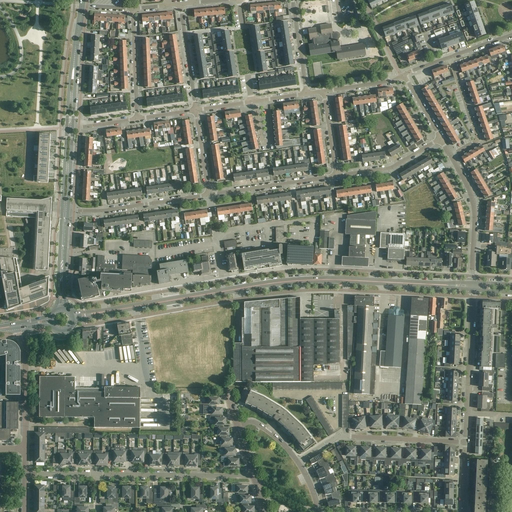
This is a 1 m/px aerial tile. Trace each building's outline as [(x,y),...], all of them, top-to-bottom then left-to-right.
[(467,10),(476,7),(474,1),(465,5),(467,10)] [(279,12),(278,9),(281,9),(281,3),(274,3),(275,10),(275,12),(276,17),(276,20),(283,20),(283,17),(277,17),(277,12),(279,12)] [(445,5),(448,15),(454,13),(450,3),(445,5)] [(443,17),(448,15),(445,5),(439,7),(443,17)] [(443,17),(439,7),(434,9),(437,19),(443,17)] [(469,16),(478,12),(476,7),(467,10),(469,16)] [(437,19),(434,9),(429,11),(432,21),(437,19)] [(423,13),(427,23),(432,21),(429,11),(423,13)] [(480,18),(478,12),(469,16),(470,21),(480,18)] [(421,25),(427,23),(423,13),(418,15),(421,25)] [(95,21),(101,21),(101,15),(95,15),(95,14),(94,20),(93,20),(93,25),(95,25),(95,21)] [(415,16),(409,18),(413,27),(418,25),(415,16)] [(409,18),(404,20),(408,29),(413,27),(409,18)] [(480,18),(470,21),(472,27),(482,23),(480,18)] [(404,20),(399,22),(402,31),(408,29),(404,20)] [(393,24),(397,33),(402,31),(399,22),(393,24)] [(484,28),(482,23),(472,27),(474,32),(484,28)] [(333,34),(331,25),(331,24),(320,26),(321,32),(317,33),(316,28),(308,30),(310,40),(312,39),(313,44),(309,45),(310,56),(332,53),(336,52),(337,59),(366,55),(364,44),(340,48),(339,40),(338,40),(338,39),(340,37),(339,34),(337,32),(334,33),(333,34)] [(393,24),(388,26),(391,35),(397,33),(393,24)] [(391,35),(388,26),(382,28),(386,37),(391,35)] [(486,34),(484,28),(474,32),(476,37),(486,34)] [(455,34),(458,44),(464,42),(461,32),(455,34)] [(453,46),(458,44),(455,34),(450,36),(453,46)] [(453,46),(450,36),(444,38),(448,48),(453,46)] [(448,48),(444,38),(439,40),(442,50),(448,48)] [(496,48),(498,54),(503,52),(506,58),(508,57),(507,55),(508,55),(507,51),(505,51),(503,45),(496,48)] [(415,59),(412,53),(413,53),(412,50),(409,51),(410,54),(408,54),(405,48),(401,49),(405,57),(407,56),(409,62),(415,59)] [(416,52),(413,53),(412,53),(415,59),(421,57),(417,48),(415,49),(416,52)] [(498,54),(496,48),(488,51),(491,57),(498,54)] [(167,65),(167,67),(180,65),(179,59),(173,60),(170,61),(171,64),(167,65)] [(470,77),(468,71),(465,64),(465,63),(463,64),(463,65),(460,66),(462,73),(466,71),(468,77),(470,77)] [(446,66),(439,68),(441,75),(449,72),(446,66)] [(441,75),(439,68),(432,71),(434,77),(441,75)] [(176,78),(182,77),(181,71),(175,72),(176,75),(173,76),(164,78),(164,79),(169,79),(173,78),(176,78)] [(424,96),(424,95),(430,91),(428,86),(421,90),(423,93),(424,96)] [(470,97),(472,97),(473,100),(479,98),(478,96),(487,93),(486,89),(477,92),(471,94),(470,94),(470,97)] [(433,96),(430,91),(424,95),(426,98),(425,98),(427,100),(433,96)] [(430,105),(436,101),(433,96),(427,100),(429,103),(428,103),(430,105)] [(439,106),(436,101),(430,105),(432,108),(431,108),(433,110),(439,106)] [(476,111),(477,114),(478,114),(483,112),(483,111),(483,110),(492,107),(490,103),(474,109),(475,111),(476,111)] [(396,107),(398,110),(399,113),(405,109),(406,109),(405,106),(404,107),(402,104),(396,107)] [(436,115),(442,111),(439,106),(433,110),(435,113),(434,113),(436,115)] [(280,117),(284,117),(283,114),(280,114),(280,111),(281,111),(281,109),(277,109),(278,111),(273,112),(274,115),(272,115),(273,118),(274,118),(280,117)] [(402,117),(408,114),(409,114),(408,111),(407,112),(405,109),(399,113),(401,115),(395,118),(396,121),(402,117)] [(436,115),(438,118),(437,118),(439,120),(445,116),(442,111),(436,115)] [(23,122),(23,113),(18,114),(18,117),(14,117),(14,122),(23,122)] [(245,116),(246,122),(253,121),(254,121),(254,118),(252,119),(251,115),(247,116),(247,114),(243,114),(243,117),(245,116)] [(408,114),(402,117),(403,119),(395,124),(397,127),(405,122),(411,119),(412,118),(410,116),(410,117),(408,114)] [(448,121),(450,120),(449,118),(447,119),(445,116),(439,120),(441,123),(440,123),(441,125),(442,125),(448,121)] [(408,127),(414,124),(415,124),(413,121),(413,122),(411,119),(405,122),(406,124),(398,129),(400,132),(408,127)] [(449,123),(448,121),(442,125),(444,128),(443,128),(444,130),(445,130),(451,126),(459,122),(457,119),(449,123)] [(489,128),(488,125),(495,122),(498,122),(497,119),(487,122),(487,123),(481,125),(480,125),(480,127),(482,127),(483,130),(489,128)] [(169,121),(162,122),(163,129),(167,128),(167,131),(171,130),(170,127),(170,126),(169,121)] [(253,124),(253,121),(246,122),(247,124),(239,126),(240,129),(248,128),(254,126),(254,127),(255,126),(255,124),(253,124)] [(158,129),(163,129),(162,122),(154,123),(155,129),(155,130),(155,132),(154,133),(155,137),(157,136),(157,132),(158,132),(158,129)] [(414,124),(408,127),(409,129),(401,134),(403,137),(411,132),(417,129),(418,128),(416,126),(416,127),(414,124)] [(445,130),(447,133),(446,133),(447,135),(448,135),(454,131),(461,127),(459,124),(452,128),(451,126),(445,130)] [(496,126),(489,128),(483,130),(482,130),(482,133),(484,132),(485,135),(485,136),(491,134),(489,130),(500,127),(499,125),(496,126)] [(255,132),(256,132),(256,130),(255,130),(254,127),(254,126),(248,128),(248,130),(239,132),(240,135),(249,133),(255,132)] [(122,134),(122,133),(121,128),(114,129),(115,135),(121,134),(121,137),(119,137),(119,139),(121,138),(121,142),(124,141),(123,134),(122,134)] [(414,137),(420,134),(421,133),(419,131),(419,132),(417,129),(411,132),(412,134),(405,138),(407,141),(414,137)] [(456,134),(454,131),(448,135),(450,138),(449,138),(450,140),(451,140),(457,136),(460,134),(458,132),(456,134)] [(184,133),(184,136),(182,136),(182,138),(178,139),(178,141),(191,138),(190,132),(184,133)] [(250,139),(256,138),(257,138),(257,135),(256,135),(255,132),(249,133),(249,136),(243,138),(244,140),(250,139)] [(211,142),(216,141),(218,141),(217,137),(220,137),(220,136),(224,135),(223,134),(219,134),(217,134),(217,135),(210,136),(211,142)] [(420,134),(414,137),(417,142),(424,138),(422,136),(422,137),(420,134)] [(93,144),(97,144),(100,144),(103,144),(102,136),(99,136),(98,141),(97,141),(93,141),(93,138),(86,138),(86,143),(93,144)] [(460,141),(457,136),(451,140),(453,143),(452,143),(453,145),(460,141)] [(257,141),(256,138),(250,139),(250,141),(241,143),(242,147),(251,145),(257,143),(257,144),(259,143),(258,141),(257,141)] [(260,147),(258,147),(257,144),(257,143),(251,145),(252,147),(242,149),(243,153),(260,149),(260,147)] [(11,279),(11,278),(49,280),(53,204),(56,148),(50,148),(37,147),(15,146),(15,144),(6,144),(6,146),(0,145),(0,277),(1,277),(1,279),(11,279)] [(480,154),(483,152),(486,158),(488,157),(485,151),(482,145),(481,144),(479,145),(479,147),(477,148),(476,149),(480,154)] [(402,151),(399,147),(398,145),(393,148),(396,154),(402,151)] [(475,157),(480,154),(476,149),(477,148),(476,147),(474,148),(474,150),(472,151),(471,151),(475,157)] [(396,154),(393,148),(388,151),(391,157),(396,154)] [(491,160),(495,158),(495,157),(499,155),(496,148),(491,151),(491,150),(487,152),(491,160)] [(478,162),(475,157),(471,151),(472,151),(471,150),(469,151),(469,153),(467,154),(470,160),(473,158),(476,164),(478,162)] [(461,157),(465,163),(470,160),(467,154),(466,153),(464,154),(464,156),(461,157)] [(430,164),(431,164),(433,163),(430,157),(424,160),(428,166),(430,169),(432,172),(434,175),(436,173),(430,164)] [(424,160),(419,163),(423,169),(428,166),(424,160)] [(237,162),(237,163),(238,170),(239,174),(240,181),(246,180),(245,173),(242,174),(242,169),(241,169),(241,166),(240,161),(237,162)] [(423,169),(419,163),(415,166),(418,172),(423,169)] [(410,169),(413,175),(418,172),(415,166),(410,169)] [(408,178),(413,175),(410,169),(405,172),(408,178)] [(473,178),(474,178),(480,174),(477,169),(470,173),(472,176),(473,178)] [(403,181),(408,178),(405,172),(400,175),(403,181)] [(437,176),(440,182),(446,178),(447,178),(445,175),(445,176),(443,173),(437,176)] [(480,174),(474,178),(475,181),(476,183),(483,179),(480,174)] [(449,183),(450,183),(448,180),(448,181),(446,178),(440,182),(441,183),(433,188),(435,191),(443,186),(449,183)] [(479,188),(486,184),(483,179),(476,183),(478,186),(479,188)] [(443,186),(446,192),(453,188),(451,185),(451,186),(449,183),(443,186)] [(482,193),(489,189),(486,184),(479,188),(481,191),(482,193)] [(441,201),(449,196),(455,193),(456,193),(453,188),(446,192),(447,193),(439,198),(441,201)] [(485,199),(492,194),(489,189),(482,193),(484,196),(483,196),(485,199)] [(302,209),(304,209),(302,191),(296,192),(297,198),(297,199),(300,198),(302,209)] [(457,196),(455,193),(449,196),(452,202),(459,198),(457,195),(457,196)] [(462,208),(462,205),(461,206),(460,202),(453,204),(454,206),(446,208),(447,211),(455,210),(462,208)] [(166,211),(167,218),(171,218),(172,221),(171,221),(172,225),(171,225),(172,229),(175,228),(174,224),(174,221),(173,217),(172,211),(166,211)] [(346,219),(345,234),(350,235),(350,247),(349,247),(349,257),(365,258),(365,248),(365,238),(369,238),(370,236),(375,236),(376,212),(347,215),(347,219),(346,219)] [(137,227),(136,223),(139,222),(138,216),(133,216),(134,223),(134,227),(135,230),(135,232),(142,231),(141,226),(137,227)] [(326,249),(330,249),(330,237),(329,237),(329,224),(321,223),(320,243),(319,249),(318,249),(317,265),(321,265),(322,254),(321,254),(321,249),(326,249)] [(404,246),(405,242),(405,228),(402,228),(402,234),(381,233),(380,248),(386,249),(386,252),(388,252),(388,259),(392,259),(391,260),(396,261),(396,259),(404,260),(404,249),(404,246)] [(451,236),(458,236),(458,242),(464,243),(465,232),(458,232),(458,233),(456,233),(456,229),(450,229),(450,232),(451,232),(451,236)] [(493,233),(493,234),(492,235),(487,235),(486,243),(492,243),(495,243),(495,246),(501,246),(501,242),(498,242),(497,237),(497,234),(493,233)] [(298,245),(288,244),(288,252),(288,258),(288,266),(293,266),(293,263),(306,264),(306,265),(307,266),(309,265),(309,264),(312,264),(312,265),(312,264),(313,258),(313,249),(311,249),(298,248),(298,245)] [(257,270),(282,266),(281,256),(283,256),(283,246),(282,245),(280,245),(279,246),(279,249),(270,251),(269,250),(242,254),(244,270),(257,268),(257,270)] [(489,249),(489,252),(487,252),(486,266),(495,267),(496,254),(499,255),(499,247),(494,246),(493,250),(489,249)] [(461,269),(461,265),(461,259),(455,258),(455,255),(461,255),(462,251),(453,250),(453,251),(453,252),(452,264),(454,264),(454,269),(461,269)] [(444,263),(446,263),(446,266),(452,267),(452,264),(453,252),(453,251),(445,251),(444,260),(444,263)] [(238,270),(236,253),(226,254),(229,271),(231,271),(232,273),(235,273),(234,270),(238,270)] [(142,285),(151,286),(152,262),(151,262),(150,261),(151,258),(148,256),(136,255),(123,255),(122,270),(133,270),(132,286),(142,287),(142,285)] [(508,258),(502,258),(502,269),(510,270),(510,265),(510,263),(511,263),(511,262),(511,255),(508,255),(508,258)] [(94,298),(100,296),(98,287),(106,288),(106,290),(132,291),(132,289),(133,271),(122,271),(122,273),(120,273),(120,270),(116,270),(116,265),(105,265),(105,256),(98,256),(97,267),(96,267),(96,278),(92,279),(92,277),(82,279),(83,280),(78,281),(79,287),(79,288),(80,294),(81,294),(82,300),(87,299),(87,300),(94,298)] [(200,276),(211,274),(209,262),(208,256),(202,257),(203,263),(192,264),(193,273),(200,272),(200,276)] [(369,257),(342,256),(342,261),(342,265),(369,266),(369,264),(369,257)] [(3,277),(3,279),(9,311),(48,296),(49,280),(45,280),(23,288),(22,288),(20,278),(17,258),(0,257),(0,277),(1,277),(3,277)] [(161,271),(157,271),(159,284),(171,283),(169,275),(189,272),(187,260),(160,264),(161,271)] [(374,312),(374,297),(355,296),(354,313),(358,313),(358,316),(357,337),(354,337),(353,352),(356,352),(355,366),(352,366),(352,375),(355,375),(354,394),(374,395),(378,328),(379,328),(379,313),(374,312)] [(313,363),(339,363),(339,319),(340,319),(340,316),(339,316),(339,310),(333,310),(333,316),(335,316),(335,319),(300,320),(300,302),(300,297),(244,302),(245,318),(242,318),(242,344),(234,344),(234,342),(233,342),(234,379),(233,379),(234,379),(234,380),(267,382),(300,382),(311,382),(313,382),(313,363)] [(428,299),(420,298),(412,298),(411,316),(405,404),(420,405),(427,316),(428,299)] [(447,309),(447,299),(442,299),(441,304),(439,303),(438,309),(438,316),(437,328),(443,329),(443,316),(444,314),(442,314),(442,309),(447,309)] [(497,316),(497,310),(500,310),(501,302),(482,301),(482,308),(482,309),(482,316),(481,337),(482,337),(481,351),(480,351),(479,367),(491,368),(491,366),(490,366),(491,352),(492,352),(493,337),(492,336),(492,327),(493,327),(493,329),(498,329),(498,325),(496,325),(497,316)] [(388,316),(386,351),(380,351),(379,367),(400,368),(404,317),(404,311),(400,310),(400,309),(398,307),(395,307),(393,308),(393,310),(389,310),(388,316)] [(123,346),(133,344),(130,322),(117,324),(119,336),(121,336),(123,346)] [(91,337),(91,329),(83,329),(83,349),(87,349),(87,339),(88,339),(88,337),(89,337),(89,339),(91,339),(91,337)] [(455,332),(452,331),(444,331),(444,335),(451,335),(450,341),(460,341),(460,337),(460,335),(456,335),(454,335),(455,332)] [(0,343),(0,355),(4,354),(4,353),(6,352),(6,394),(18,394),(18,387),(16,387),(16,381),(18,381),(18,367),(16,366),(16,361),(18,361),(18,353),(18,351),(17,349),(16,347),(15,345),(13,344),(11,342),(9,342),(6,341),(6,344),(1,345),(0,343)] [(496,354),(495,368),(504,368),(505,354),(496,354)] [(459,358),(450,358),(446,358),(446,363),(444,363),(444,367),(450,367),(451,364),(455,364),(458,364),(459,363),(459,358),(459,359),(459,358)] [(450,372),(450,369),(444,368),(444,372),(444,377),(449,378),(459,378),(458,378),(458,373),(458,372),(454,372),(450,372)] [(479,373),(479,380),(488,380),(488,376),(493,376),(493,374),(495,374),(495,371),(485,370),(485,373),(479,373)] [(75,392),(75,387),(75,377),(65,377),(40,377),(40,417),(95,418),(95,427),(140,428),(140,387),(105,387),(105,392),(75,392)] [(488,384),(488,380),(479,380),(478,387),(484,387),(484,391),(492,391),(492,385),(488,384)] [(395,382),(382,387),(383,391),(396,386),(395,382)] [(257,409),(274,420),(277,422),(292,435),(304,451),(315,442),(302,426),(286,411),(282,408),(264,397),(244,389),(239,402),(257,409)] [(478,395),(478,402),(486,402),(487,398),(493,399),(493,393),(484,393),(484,396),(478,395)] [(443,400),(442,403),(449,404),(449,401),(453,401),(457,401),(457,400),(457,395),(458,395),(445,395),(445,394),(444,400),(443,400)] [(213,395),(207,395),(205,395),(205,400),(209,400),(209,404),(219,404),(219,402),(220,401),(219,398),(220,398),(213,398),(213,395)] [(0,429),(10,429),(18,429),(18,402),(0,402),(0,429)] [(486,407),(486,402),(478,402),(477,409),(483,409),(483,412),(489,412),(490,407),(486,407)] [(222,414),(222,412),(224,412),(223,408),(216,408),(216,405),(210,405),(210,411),(212,411),(212,414),(222,414)] [(449,408),(449,405),(442,405),(442,408),(447,409),(447,414),(457,415),(457,410),(456,410),(456,409),(453,409),(453,408),(452,408),(452,409),(449,408)] [(220,415),(213,415),(210,415),(210,420),(213,420),(213,421),(215,421),(215,425),(225,425),(226,422),(227,422),(226,419),(226,418),(220,418),(220,415)] [(413,419),(410,418),(408,430),(408,429),(411,430),(413,430),(413,429),(414,429),(416,415),(414,415),(413,419)] [(360,430),(361,430),(359,419),(353,420),(353,416),(349,416),(349,418),(349,421),(349,423),(353,422),(355,430),(356,429),(356,430),(360,430)] [(435,427),(435,421),(432,420),(431,420),(430,423),(427,422),(424,433),(426,434),(428,434),(428,433),(429,434),(432,426),(435,427)] [(423,433),(424,433),(427,422),(421,421),(419,431),(420,431),(419,431),(421,432),(424,433),(423,433)] [(217,426),(217,431),(216,432),(216,434),(217,435),(229,435),(229,433),(230,432),(229,429),(230,429),(223,428),(223,426),(217,426)] [(0,440),(10,441),(10,429),(0,429),(0,440)] [(232,445),(232,443),(233,442),(232,439),(233,439),(226,439),(226,436),(220,436),(220,441),(222,441),(222,445),(232,445)] [(346,456),(350,456),(351,456),(351,446),(350,446),(349,446),(347,446),(347,447),(346,447),(346,450),(343,450),(340,445),(337,447),(341,455),(346,456)] [(230,446),(223,446),(221,446),(221,450),(223,450),(223,452),(225,452),(225,455),(235,455),(235,453),(237,453),(236,449),(230,449),(230,446)] [(366,447),(365,447),(364,447),(363,447),(361,447),(361,455),(358,455),(358,464),(361,464),(361,460),(365,460),(366,447)] [(373,462),(373,465),(376,465),(376,460),(380,461),(381,447),(379,447),(378,448),(377,448),(376,456),(373,456),(373,462)] [(120,462),(120,449),(120,448),(112,448),(112,456),(114,456),(114,461),(114,462),(116,462),(117,463),(120,462)] [(138,463),(138,448),(129,448),(129,456),(132,456),(132,462),(134,462),(134,463),(138,462),(138,463)] [(138,448),(138,463),(138,462),(141,463),(142,462),(144,462),(143,462),(143,456),(146,456),(146,449),(138,448)] [(396,448),(395,448),(394,448),(393,448),(393,449),(392,449),(391,456),(388,456),(388,465),(391,466),(391,461),(395,461),(396,448)] [(128,449),(120,449),(120,462),(123,463),(124,462),(126,462),(126,461),(125,461),(126,456),(128,456),(128,449)] [(411,449),(410,449),(409,449),(408,449),(407,449),(406,457),(403,457),(403,464),(406,464),(406,462),(411,462),(411,449)] [(426,449),(426,450),(425,450),(424,450),(423,450),(422,450),(421,458),(418,458),(418,464),(421,464),(421,463),(426,463),(426,449)] [(66,465),(66,454),(66,451),(61,450),(61,452),(58,452),(58,459),(61,459),(61,464),(60,464),(62,464),(63,466),(66,465)] [(69,454),(66,454),(66,465),(70,466),(70,464),(72,464),(72,459),(75,459),(75,452),(72,452),(72,450),(69,450),(69,454)] [(84,450),(84,455),(84,465),(87,466),(88,465),(90,465),(90,464),(90,459),(93,459),(93,450),(84,450)] [(102,466),(102,455),(102,451),(97,451),(97,452),(94,452),(94,459),(96,459),(96,465),(98,465),(99,466),(102,465),(102,466)] [(84,465),(84,455),(79,454),(79,452),(76,452),(76,459),(79,459),(78,464),(78,465),(80,465),(81,466),(84,465)] [(173,466),(174,466),(174,452),(168,452),(168,453),(165,453),(165,460),(168,460),(168,465),(168,466),(170,466),(170,467),(173,466)] [(182,452),(174,452),(174,466),(177,467),(177,466),(179,466),(180,466),(179,466),(179,460),(182,460),(182,452)] [(102,455),(102,466),(102,465),(105,466),(106,465),(108,465),(108,459),(111,459),(111,453),(105,453),(105,455),(102,455)] [(156,466),(156,455),(153,455),(153,453),(147,453),(147,460),(150,460),(150,465),(150,466),(152,466),(152,467),(156,466)] [(156,455),(156,466),(159,467),(160,466),(162,466),(162,465),(161,465),(161,460),(164,460),(164,453),(161,453),(161,455),(156,455)] [(191,467),(192,456),(189,456),(189,453),(183,453),(183,460),(186,460),(186,466),(188,466),(188,467),(191,466),(191,467)] [(195,456),(192,456),(191,467),(192,467),(192,466),(195,467),(195,466),(197,466),(197,460),(200,460),(200,454),(195,454),(195,456)] [(319,454),(310,460),(311,462),(312,464),(314,463),(315,463),(316,463),(316,462),(317,462),(319,465),(327,461),(325,457),(322,458),(319,454)] [(233,456),(226,456),(221,456),(221,462),(229,462),(229,466),(239,466),(239,463),(240,463),(239,460),(239,459),(233,459),(233,456)] [(477,460),(474,511),(485,511),(488,460),(477,460)] [(327,461),(319,465),(321,468),(320,469),(319,469),(318,470),(316,471),(317,474),(318,475),(328,470),(331,469),(329,465),(327,461)] [(437,474),(436,477),(445,478),(445,475),(449,475),(450,475),(453,475),(453,474),(454,474),(454,469),(445,469),(444,474),(437,474)] [(322,478),(323,478),(325,477),(326,481),(335,477),(333,473),(330,474),(328,470),(318,475),(319,476),(320,479),(322,478)] [(328,484),(327,484),(326,485),(325,485),(325,486),(323,487),(324,489),(324,491),(335,487),(334,483),(336,482),(335,477),(326,481),(328,484)] [(445,483),(445,489),(453,489),(453,483),(449,483),(449,480),(444,480),(444,483),(445,483)] [(242,483),(235,483),(235,489),(237,489),(237,492),(247,493),(247,490),(249,490),(248,487),(248,486),(241,486),(242,483)] [(63,490),(62,490),(62,494),(63,494),(63,497),(63,501),(74,501),(73,493),(70,493),(70,487),(68,487),(68,486),(65,486),(65,487),(63,487),(63,490)] [(75,494),(75,503),(80,503),(80,497),(86,498),(86,494),(87,494),(87,490),(86,490),(87,487),(85,487),(85,486),(81,486),(81,487),(79,487),(79,494),(75,494)] [(122,491),(122,494),(123,494),(123,498),(130,498),(130,504),(135,504),(135,494),(130,494),(130,487),(129,487),(129,486),(125,486),(125,487),(123,487),(123,491),(122,491)] [(140,491),(140,495),(141,495),(141,498),(147,498),(147,504),(153,504),(153,493),(148,493),(149,487),(147,487),(147,486),(143,486),(143,487),(141,487),(141,491),(140,491)] [(107,490),(107,494),(108,494),(108,498),(114,498),(113,502),(114,502),(114,504),(118,504),(118,502),(119,502),(119,494),(115,494),(115,487),(108,487),(108,490),(107,490)] [(154,501),(154,504),(162,504),(162,502),(163,498),(168,498),(168,495),(169,495),(169,491),(168,491),(168,488),(166,488),(166,487),(163,487),(163,488),(161,488),(161,495),(154,494),(154,501)] [(192,488),(192,499),(199,499),(199,502),(202,502),(202,495),(199,495),(199,488),(197,488),(197,487),(194,487),(194,488),(192,488)] [(210,492),(210,495),(211,495),(211,499),(216,499),(216,502),(221,502),(221,495),(218,495),(218,488),(216,488),(216,487),(213,487),(213,488),(211,488),(211,492),(210,492)] [(327,494),(328,494),(329,494),(331,494),(332,497),(341,495),(339,490),(337,491),(335,487),(324,491),(325,492),(326,494),(327,494)] [(357,502),(357,492),(351,492),(352,490),(348,490),(348,496),(351,496),(351,502),(357,502)] [(362,496),(365,496),(365,490),(362,490),(362,492),(357,492),(357,502),(362,502),(362,496)] [(368,503),(374,503),(374,490),(368,490),(365,490),(365,496),(368,496),(368,503)] [(374,490),(374,503),(379,503),(379,497),(382,497),(382,490),(379,490),(374,490)] [(385,503),(391,503),(391,493),(388,493),(388,491),(387,490),(382,490),(382,497),(385,497),(385,503)] [(394,493),(391,493),(391,503),(396,503),(396,497),(399,497),(399,491),(394,490),(394,491),(394,493)] [(402,503),(408,503),(408,493),(402,493),(402,491),(399,491),(399,497),(402,497),(402,503)] [(413,493),(408,493),(408,503),(413,503),(413,497),(416,497),(416,491),(413,491),(413,493)] [(419,503),(424,503),(425,491),(419,491),(416,491),(416,497),(419,497),(419,503)] [(430,497),(433,497),(433,491),(430,491),(425,491),(424,503),(430,503),(430,497)] [(251,503),(251,500),(252,500),(251,497),(251,496),(245,496),(245,494),(238,493),(238,499),(241,499),(241,503),(251,503)] [(330,502),(329,502),(330,502),(328,503),(329,505),(328,505),(329,507),(337,505),(337,507),(341,507),(341,504),(340,504),(339,500),(342,499),(341,495),(332,497),(333,501),(331,501),(330,502)]
